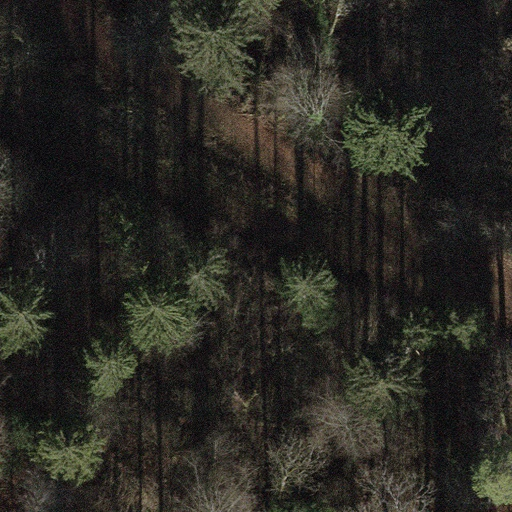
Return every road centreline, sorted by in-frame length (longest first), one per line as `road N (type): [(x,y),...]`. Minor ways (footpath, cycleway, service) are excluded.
road 1 (track): [(24,0),(341,238)]
road 2 (track): [(341,238),(0,105)]
road 3 (track): [(341,238),(511,292)]
